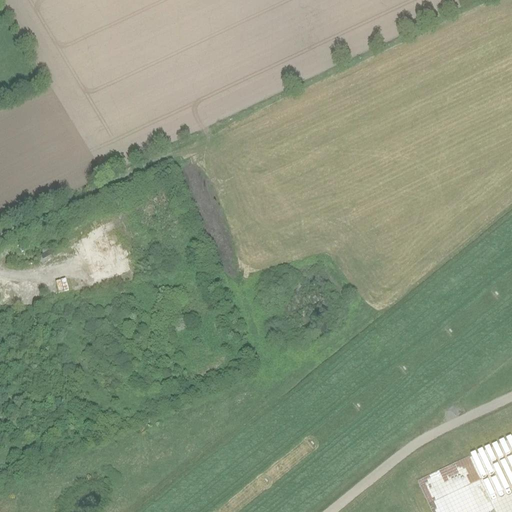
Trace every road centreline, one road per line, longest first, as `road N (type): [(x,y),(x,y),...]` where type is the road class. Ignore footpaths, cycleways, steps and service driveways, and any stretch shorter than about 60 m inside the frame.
road 1 (track): [(331,511),(444,427),(511,396)]
road 2 (track): [(165,157),(0,238)]
